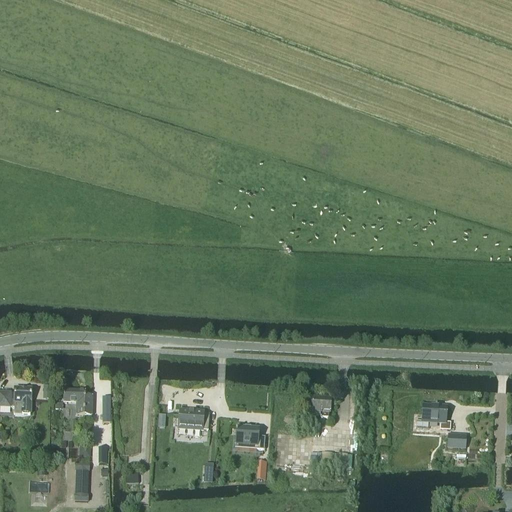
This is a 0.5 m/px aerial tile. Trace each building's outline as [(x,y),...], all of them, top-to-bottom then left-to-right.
[(43,386),(43,401),(52,401),(53,386),(43,386)] [(15,391),(14,395),(0,393),(0,408),(10,409),(14,409),(14,415),(30,416),(30,403),(30,402),(31,391),(15,391)] [(92,418),(92,397),(85,397),(85,393),(63,392),(63,404),(76,405),(75,417),(92,418)] [(329,415),(330,401),(311,400),(310,413),(320,414),(320,419),(328,420),(329,415)] [(276,403),(275,415),(284,415),(284,403),(276,403)] [(440,424),(440,431),(449,431),(450,424),(445,424),(446,408),(422,407),(421,422),(415,422),(415,423),(416,423),(416,430),(428,431),(428,424),(440,424)] [(178,430),(208,432),(209,416),(203,416),(203,414),(179,412),(178,430)] [(235,432),(235,434),(236,435),(235,450),(264,452),(265,439),(258,438),(258,431),(250,431),(251,428),(244,428),(244,430),(236,430),(236,432),(235,432)] [(464,450),(465,437),(448,436),(447,449),(464,450)] [(258,463),(257,475),(265,476),(266,464),(258,463)] [(74,503),(87,503),(88,466),(76,466),(75,472),(78,472),(77,496),(74,496),(74,503)]
